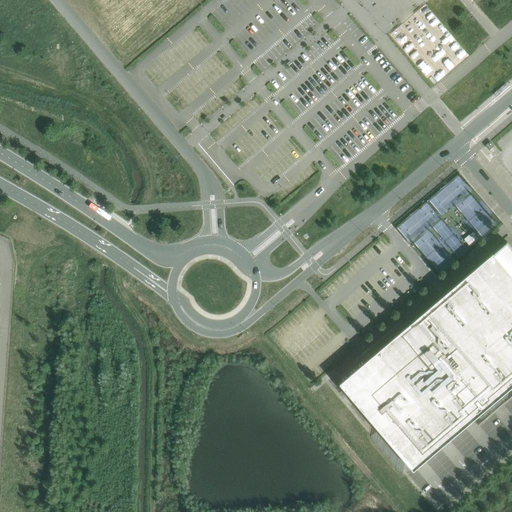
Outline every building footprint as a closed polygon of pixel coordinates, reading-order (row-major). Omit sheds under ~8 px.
[(473,232),(464,240),(467,244),(476,236),(473,232)] [(476,236),(467,244),(470,248),(479,240),(476,236)] [(370,358),(340,384),(411,467),(413,471),(474,419),(492,404),(496,409),(505,401),(504,400),(507,397),(504,394),(511,386),(511,247),(509,244),(507,241),(506,242),(507,244),(494,255),(493,253),(444,295),(370,358)] [(475,425),(488,445),(503,435),(490,415),(475,425)] [(470,445),(457,456),(465,465),(478,454),(470,445)]
